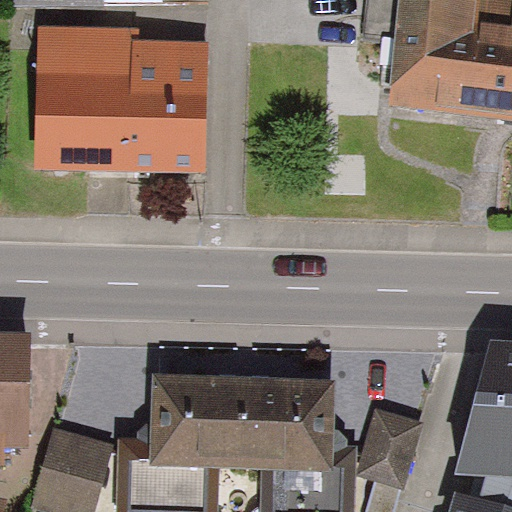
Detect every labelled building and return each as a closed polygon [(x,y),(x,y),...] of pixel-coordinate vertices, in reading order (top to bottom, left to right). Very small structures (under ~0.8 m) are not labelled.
[(511,0),(365,0),(361,41),(376,42),(375,59),(398,61),(394,103),(511,114),(511,0)] [(208,54),(44,52),(43,165),(207,167),(208,54)] [(31,343),(0,343),(0,444),(21,444),(21,431),(31,431),(31,343)] [(511,352),(491,352),(463,472),(491,475),(511,477),(511,352)] [(243,388),(161,385),(158,426),(146,432),(140,447),(127,445),(124,511),(216,511),(218,469),(244,465),(243,388)] [(331,390),(243,388),(244,465),(265,468),(264,511),(352,511),(354,452),(341,438),(330,433),(331,390)] [(422,429),(383,416),(365,470),(404,483),(422,429)] [(115,451),(58,435),(41,494),(98,510),(115,451)] [(511,511),(511,477),(491,475),(482,505),(461,499),(457,511),(511,511)]
